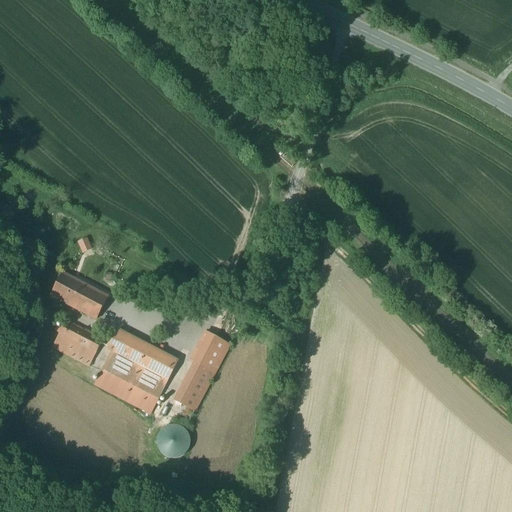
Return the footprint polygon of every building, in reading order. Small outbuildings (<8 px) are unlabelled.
[(89,238),(79,242),(84,254),(94,250),(89,238)] [(66,274),(52,300),(98,324),(112,298),(66,274)] [(69,323),(54,350),(88,369),(103,342),(69,323)] [(114,355),(104,373),(159,402),(179,364),(118,332),(108,352),(114,355)] [(177,406),(197,416),(232,347),(207,334),(192,363),(197,366),(177,406)]
